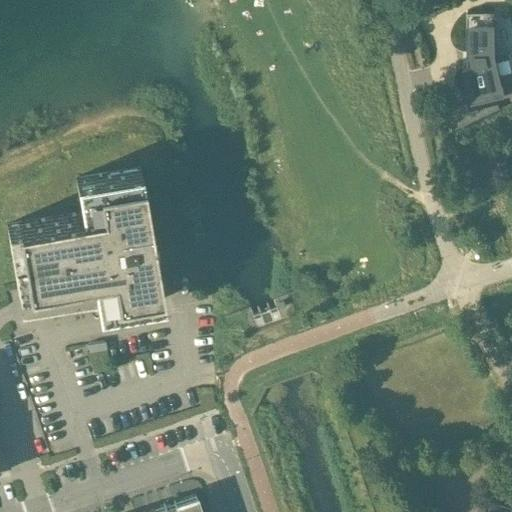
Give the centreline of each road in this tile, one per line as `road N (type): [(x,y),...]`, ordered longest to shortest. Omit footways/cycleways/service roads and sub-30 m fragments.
road 1 (residential): [(458,284),(432,211),(383,0)]
road 2 (residential): [(242,511),(221,448),(40,508)]
road 3 (residential): [(40,508),(0,381)]
